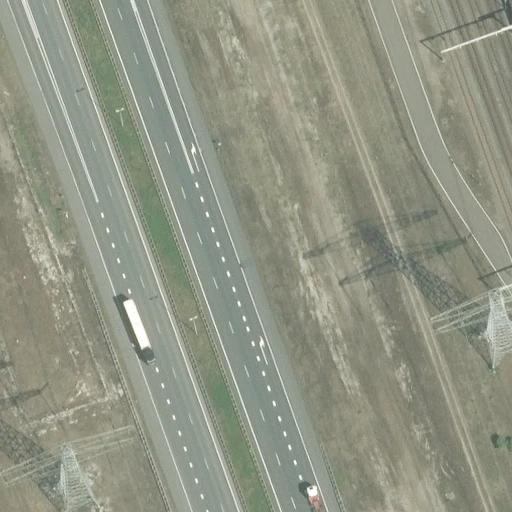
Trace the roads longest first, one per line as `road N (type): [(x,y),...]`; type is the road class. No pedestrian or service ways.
road 1 (trunk): [(295,511),(177,178)]
road 2 (trunk): [(110,197),(218,511)]
road 3 (trunk): [(13,0),(66,142),(110,197)]
road 4 (trunk): [(39,0),(110,197)]
road 5 (trunk): [(177,178),(113,0)]
road 6 (trunk): [(177,178),(139,0)]
